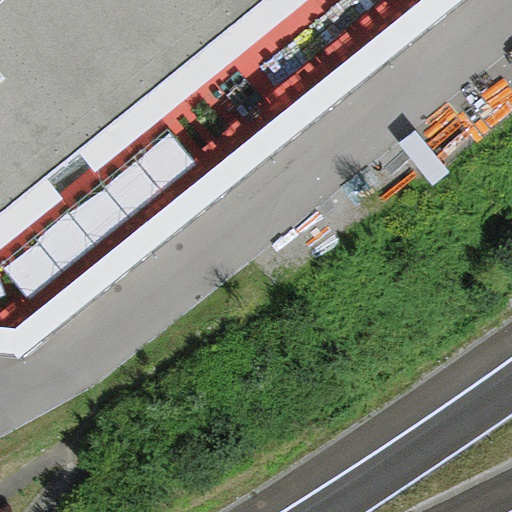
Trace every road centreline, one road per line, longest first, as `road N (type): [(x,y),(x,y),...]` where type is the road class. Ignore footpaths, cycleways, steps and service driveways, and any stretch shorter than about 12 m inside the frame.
road 1 (residential): [(0,400),(96,343),(511,7)]
road 2 (motorway): [(511,386),(324,511)]
